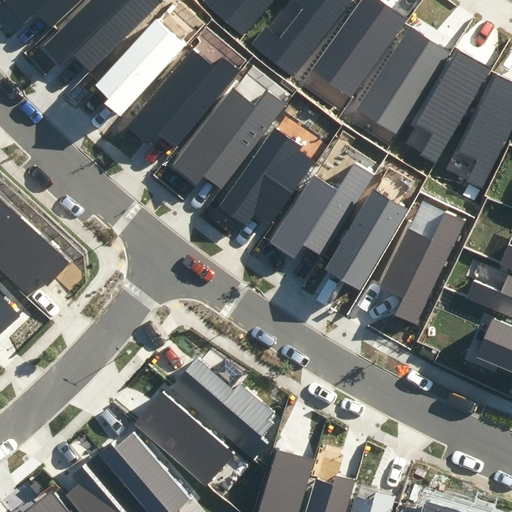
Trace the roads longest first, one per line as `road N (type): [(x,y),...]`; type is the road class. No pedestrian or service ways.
road 1 (residential): [(511,445),(278,330),(170,254)]
road 2 (residential): [(0,436),(75,365),(170,254)]
road 3 (residential): [(170,254),(0,88)]
